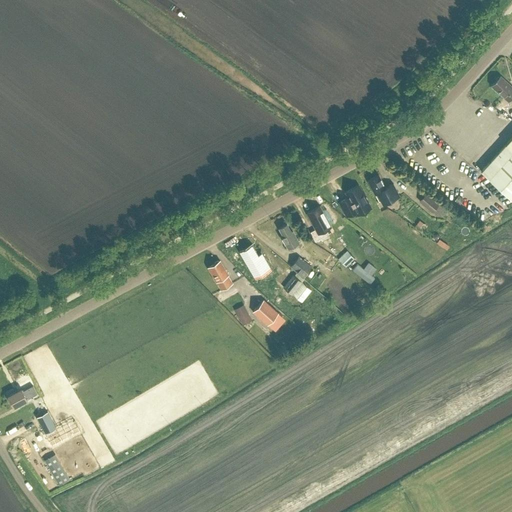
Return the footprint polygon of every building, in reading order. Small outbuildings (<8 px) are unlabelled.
[(511,86),(500,75),(491,85),(508,101),(511,97),(511,86)] [(511,136),(481,170),(511,198),(511,136)] [(386,187),(379,174),(368,180),(376,195),(377,194),(381,200),(391,195),(392,196),(398,193),(393,183),(386,187)] [(347,216),(357,211),(358,214),(371,207),(365,196),(366,196),(363,190),(362,191),(359,185),(346,191),(349,197),(339,202),(347,216)] [(413,185),(410,190),(417,194),(420,189),(413,185)] [(432,211),(439,203),(426,192),(419,200),(432,211)] [(322,240),(327,237),(323,230),(331,226),(320,205),(307,212),(316,229),(311,232),(316,241),(321,238),(322,240)] [(419,221),(416,225),(423,230),(425,226),(419,221)] [(291,232),(287,223),(279,227),(283,236),(282,237),(288,248),(299,242),(293,231),(291,232)] [(240,248),(239,248),(255,278),(256,278),(255,275),(270,267),(272,269),(261,249),(262,251),(259,253),(253,243),(241,249),(240,248)] [(345,265),(354,257),(347,250),(338,258),(345,265)] [(303,276),(311,266),(299,256),(291,266),(303,276)] [(232,283),(228,275),(220,260),(208,267),(217,282),(221,289),(232,283)] [(280,271),(288,277),(294,270),(285,263),(280,271)] [(263,272),(260,282),(267,285),(271,275),(263,272)] [(292,293),(302,281),(293,274),(283,286),(292,293)] [(301,301),(311,288),(302,281),(292,293),(301,301)] [(252,311),(267,324),(278,312),(263,299),(252,311)] [(246,300),(237,304),(245,321),(255,317),(246,300)] [(319,332),(340,311),(333,304),(312,325),(319,332)] [(37,392),(32,385),(23,391),(21,388),(8,396),(14,406),(27,398),(37,392)] [(56,427),(47,411),(36,416),(45,433),(56,427)] [(52,445),(80,430),(74,419),(46,434),(52,445)] [(50,468),(59,484),(69,478),(66,473),(62,475),(56,465),(50,468)]
